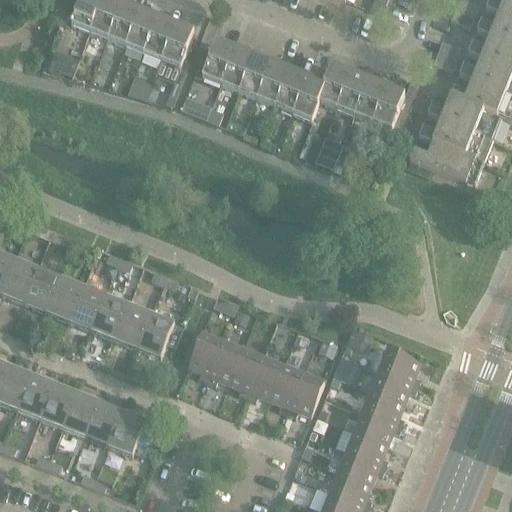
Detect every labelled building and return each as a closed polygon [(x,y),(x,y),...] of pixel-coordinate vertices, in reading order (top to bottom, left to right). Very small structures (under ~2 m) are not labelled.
[(94,0),(84,0),(84,1),(72,30),(90,37),(104,4),(94,0)] [(390,0),(378,0),(376,5),(386,9),(390,0)] [(511,0),(506,0),(503,9),(490,4),(486,14),(499,19),(500,19),(511,23),(511,0)] [(470,6),(461,2),(456,14),(466,18),(470,6)] [(122,11),(104,4),(90,37),(108,45),(122,11)] [(375,5),(371,15),(381,20),(386,9),(376,5),(375,5)] [(480,10),(470,6),(466,18),(475,22),(480,10)] [(141,19),(122,11),(108,45),(127,52),(141,19)] [(466,18),(456,14),(451,26),(461,30),(466,18)] [(475,22),(466,18),(461,30),(470,34),(475,22)] [(159,26),(141,19),(127,52),(145,60),(159,26)] [(511,23),(500,19),(499,19),(494,31),(481,26),(477,36),(490,41),(491,41),(511,49),(511,23)] [(177,33),(159,26),(145,60),(163,67),(177,33)] [(194,40),(177,33),(163,67),(181,74),(194,40)] [(511,49),(491,41),(490,41),(486,54),(472,48),(468,58),(481,64),(482,63),(511,75),(511,49)] [(452,51),(443,47),(438,59),(448,62),(452,51)] [(217,49),(215,54),(203,83),(222,90),(235,56),(217,49)] [(462,55),(452,51),(448,62),(457,66),(462,55)] [(254,64),(235,56),(222,90),(240,98),(254,64)] [(448,62),(438,59),(433,70),(443,74),(448,62)] [(457,66),(448,62),(443,74),(452,78),(457,66)] [(511,75),(482,63),(481,64),(477,76),(463,71),(459,81),(473,86),(473,85),(511,100),(511,75)] [(272,71),(254,64),(240,98),(259,105),(272,71)] [(290,78),(272,71),(259,105),(277,112),(290,78)] [(330,78),(324,92),(323,96),(319,107),(320,107),(320,108),(337,115),(351,81),(332,73),(330,78)] [(309,86),(290,78),(277,112),(295,120),(309,86)] [(369,88),(351,81),(337,115),(356,122),(369,88)] [(511,100),(473,85),(473,86),(468,98),(455,93),(451,102),(502,123),(502,124),(511,127),(511,100)] [(324,92),(309,86),(295,120),(312,126),(320,108),(320,107),(319,107),(323,96),(324,92)] [(411,87),(405,103),(403,107),(392,136),(391,136),(384,155),(395,159),(413,115),(421,118),(430,94),(411,87)] [(388,96),(369,88),(356,122),(374,129),(388,96)] [(405,103),(388,96),(374,129),(391,136),(392,136),(403,107),(405,103)] [(428,121),(441,126),(442,125),(493,146),(502,124),(502,123),(451,102),(445,116),(432,110),(428,121)] [(442,125),(441,126),(437,138),(423,133),(419,143),(432,148),(484,168),(493,146),(442,125)] [(414,155),(411,162),(410,165),(475,191),(484,168),(432,148),(428,160),(414,155)] [(315,170),(332,176),(337,163),(321,157),(315,170)] [(30,228),(19,223),(16,232),(27,236),(30,228)] [(42,233),(30,228),(27,236),(39,241),(42,233)] [(76,246),(64,241),(61,250),(73,254),(76,246)] [(88,251),(76,246),(73,254),(84,259),(88,251)] [(0,299),(2,300),(16,265),(0,258),(0,299)] [(121,264),(109,260),(106,268),(118,272),(121,264)] [(133,269),(121,264),(118,272),(130,277),(133,269)] [(38,274),(16,265),(2,300),(24,309),(38,274)] [(61,283),(38,274),(24,309),(47,318),(61,283)] [(166,282),(155,278),(152,286),(163,290),(166,282)] [(166,282),(163,290),(194,303),(198,295),(166,282)] [(84,292),(61,283),(47,318),(70,327),(84,292)] [(106,301),(84,292),(70,327),(92,336),(106,301)] [(129,310),(106,301),(92,336),(115,345),(129,310)] [(152,319),(129,310),(115,345),(138,354),(152,319)] [(175,329),(152,319),(138,354),(161,364),(175,329)] [(353,334),(347,349),(359,354),(366,339),(353,334)] [(224,348),(202,340),(189,374),(201,379),(199,384),(200,385),(201,384),(208,387),(224,348)] [(325,347),(320,360),(335,366),(340,353),(325,347)] [(244,356),(224,348),(208,387),(216,390),(215,391),(216,391),(219,386),(230,390),(244,356)] [(264,364),(244,356),(230,390),(242,395),(239,400),(240,401),(241,400),(248,403),(264,364)] [(421,370),(387,356),(379,377),(418,393),(421,386),(416,384),(421,370)] [(341,362),(333,383),(347,388),(355,368),(341,362)] [(264,364),(248,403),(256,406),(256,407),(259,402),(270,406),(284,372),(264,364)] [(0,396),(10,372),(0,368),(0,396)] [(33,381),(10,372),(0,396),(0,408),(19,416),(33,381)] [(284,372),(270,406),(282,411),(279,416),(280,417),(281,416),(288,419),(304,380),(284,372)] [(418,393),(379,377),(371,397),(405,411),(410,398),(416,400),(418,393)] [(304,380),(288,419),(296,422),(296,423),(297,423),(299,418),(311,423),(325,389),(304,380)] [(55,390),(33,381),(19,416),(41,425),(55,390)] [(78,399),(55,390),(41,425),(64,434),(78,399)] [(405,411),(371,397),(363,418),(402,433),(405,426),(400,424),(405,411)] [(101,408),(79,400),(78,399),(64,434),(87,443),(101,408)] [(123,417),(101,408),(87,443),(109,452),(123,417)] [(147,427),(123,417),(109,452),(133,461),(147,427)] [(402,433),(363,418),(355,438),(389,452),(394,438),(400,440),(402,433)] [(389,452),(355,438),(346,458),(386,474),(389,467),(383,465),(389,452)] [(17,453),(6,448),(2,456),(14,461),(17,453)] [(386,474),(346,458),(338,479),(372,492),(378,479),(383,482),(386,474)] [(51,466),(39,462),(36,470),(47,474),(51,466)] [(63,471),(51,466),(47,474),(59,479),(63,471)] [(372,492),(338,479),(330,499),(363,511),(370,511),(373,507),(367,505),(372,492)] [(85,480),(81,488),(93,493),(96,484),(85,480)] [(105,497),(108,489),(96,484),(93,493),(105,497)] [(363,511),(330,499),(325,511),(363,511)]
